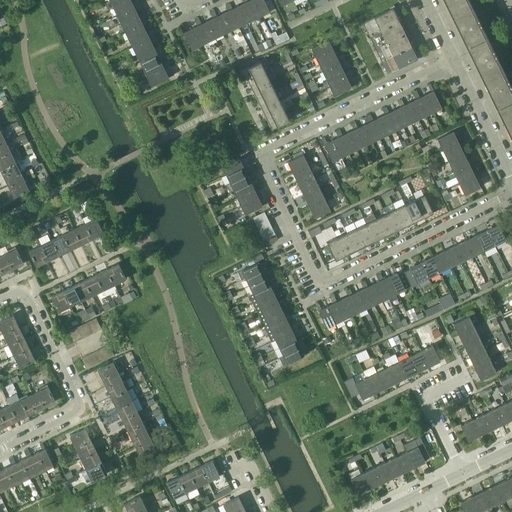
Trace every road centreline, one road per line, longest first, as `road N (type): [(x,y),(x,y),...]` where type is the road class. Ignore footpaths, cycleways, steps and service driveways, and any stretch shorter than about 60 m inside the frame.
road 1 (residential): [(451,60),(259,154),(295,235),(321,286),(511,196)]
road 2 (residential): [(0,450),(81,405),(27,296),(18,290),(0,299)]
road 3 (residential): [(511,180),(451,60)]
road 4 (residential): [(461,472),(424,396),(465,376)]
